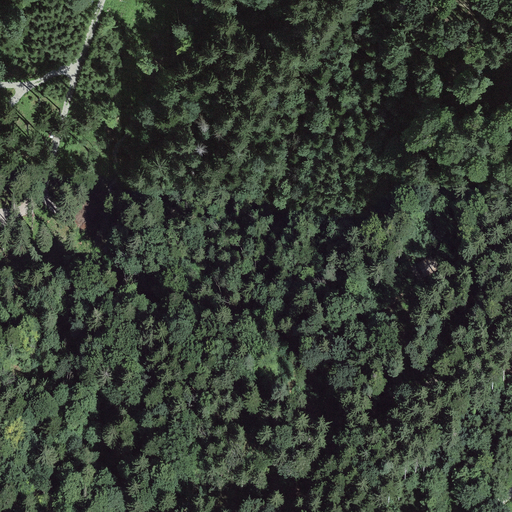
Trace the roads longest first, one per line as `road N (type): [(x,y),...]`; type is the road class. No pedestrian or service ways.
road 1 (track): [(336,0),(197,158),(145,258),(118,387),(148,450),(161,452),(218,363),(258,346),(296,314),(428,103),(462,66),(511,49)]
road 2 (track): [(294,511),(339,462),(511,316)]
